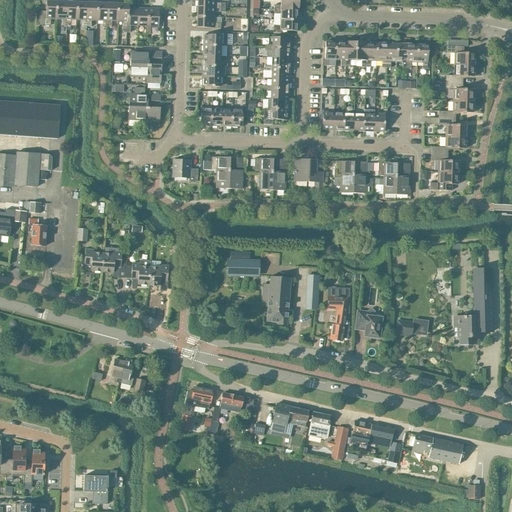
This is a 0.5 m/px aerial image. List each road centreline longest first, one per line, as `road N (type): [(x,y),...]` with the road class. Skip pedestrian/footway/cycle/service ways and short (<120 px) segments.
road 1 (residential): [(511,453),(228,386),(199,369),(200,357)]
road 2 (residential): [(200,357),(222,343),(290,351),(511,402)]
road 3 (unclassified): [(511,431),(200,357)]
road 4 (residential): [(0,279),(120,313),(161,332),(165,346)]
road 5 (residential): [(511,32),(344,15),(331,7)]
road 6 (unclassified): [(165,346),(0,303)]
road 7 (residential): [(405,92),(403,147),(300,143)]
road 8 (residential): [(300,143),(303,45),(331,7)]
road 9 (residential): [(176,138),(180,0)]
road 10 (residential): [(0,427),(66,445),(65,511)]
road 11 (residential): [(300,143),(176,138)]
